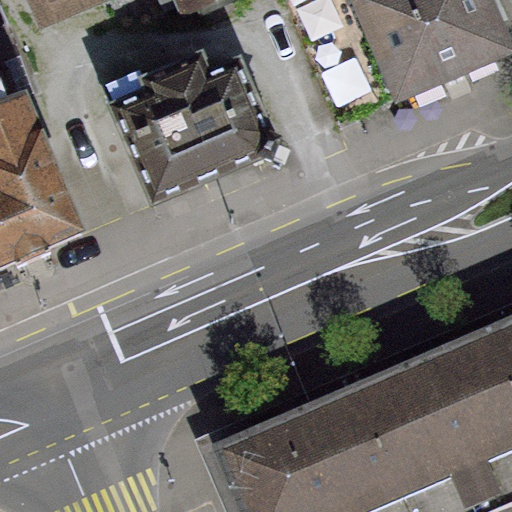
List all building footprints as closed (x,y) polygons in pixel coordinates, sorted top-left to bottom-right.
[(17,0),(34,36),(112,0),(158,0),(174,33),(245,0),(17,0)] [(484,0),(356,0),(400,101),(508,55),(484,0)] [(145,97),(111,112),(153,208),(262,160),(271,140),(239,68),(209,81),(200,61),(141,87),(145,97)] [(0,272),(83,237),(24,101),(13,105),(0,76),(0,272)] [(511,511),(511,326),(220,453),(245,511),(511,511)]
